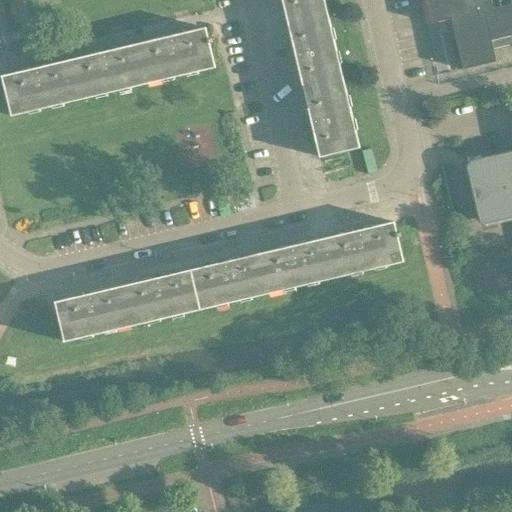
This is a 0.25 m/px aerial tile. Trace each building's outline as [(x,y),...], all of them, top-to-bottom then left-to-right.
[(281,0),(287,22),(327,13),(323,0),(281,0)] [(511,0),(426,0),(432,22),(431,22),(431,24),(452,19),(463,68),(462,68),(463,70),(496,62),(495,60),(492,49),(511,44),(511,0)] [(343,80),(327,13),(287,22),(303,89),(343,80)] [(205,28),(137,44),(147,84),(214,68),(209,44),(212,43),(211,39),(208,40),(205,28)] [(79,100),(147,84),(137,44),(70,60),(79,100)] [(11,116),(79,100),(70,60),(2,76),(11,116)] [(343,80),(303,89),(319,158),(359,148),(343,80)] [(511,150),(470,160),(469,161),(466,166),(465,168),(478,222),(479,223),(484,226),(485,227),(511,220),(511,150)] [(393,222),(326,238),(335,278),(403,262),(397,238),(400,237),(399,233),(396,234),(393,222)] [(335,278),(326,238),(258,254),(268,294),(335,278)] [(200,310),(268,294),(258,254),(191,270),(200,310)] [(191,270),(123,286),(133,326),(200,310),(191,270)] [(64,342),(133,326),(123,286),(55,302),(64,342)]
